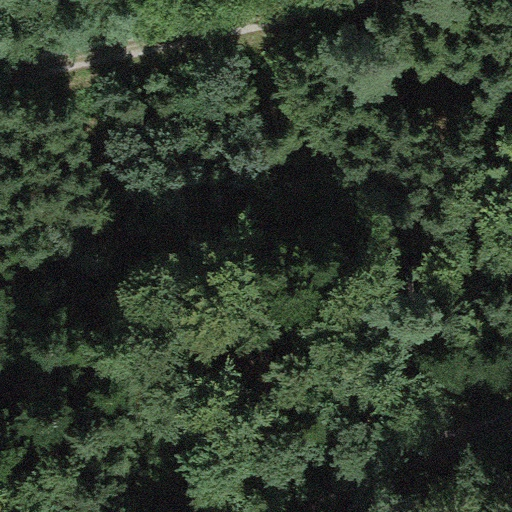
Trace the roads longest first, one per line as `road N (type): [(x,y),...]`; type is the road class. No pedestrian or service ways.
road 1 (track): [(0,74),(325,0)]
road 2 (track): [(320,511),(511,442)]
